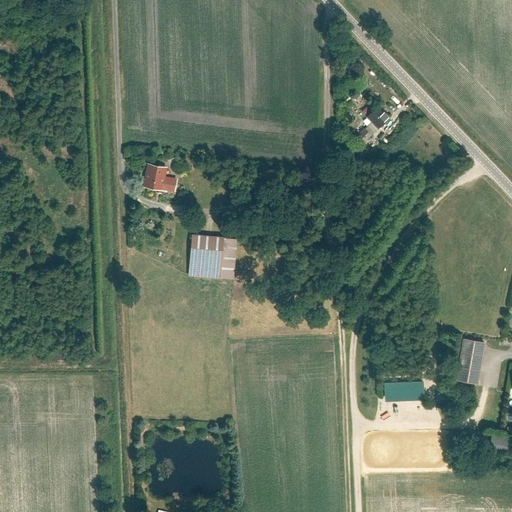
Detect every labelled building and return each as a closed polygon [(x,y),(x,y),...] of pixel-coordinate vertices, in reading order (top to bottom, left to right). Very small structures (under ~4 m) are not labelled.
[(368,116),(380,127),(391,115),(379,104),(368,116)] [(362,127),(356,136),(360,138),(365,129),(362,127)] [(148,165),(142,189),(164,194),(164,192),(175,194),(178,180),(165,177),(167,169),(148,165)] [(191,236),(188,278),(235,281),(238,240),(191,236)] [(476,381),(483,341),(462,338),(455,378),(476,381)] [(419,398),(409,399),(410,407),(419,407),(419,398)] [(506,452),(508,438),(491,435),(489,450),(506,452)]
